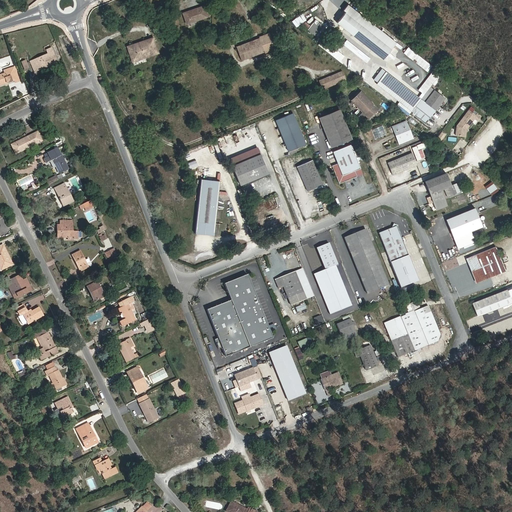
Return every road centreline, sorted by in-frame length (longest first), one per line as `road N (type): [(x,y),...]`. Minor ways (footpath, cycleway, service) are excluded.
road 1 (residential): [(268,511),(96,79)]
road 2 (residential): [(187,511),(129,437),(0,177)]
road 3 (track): [(90,505),(239,444)]
